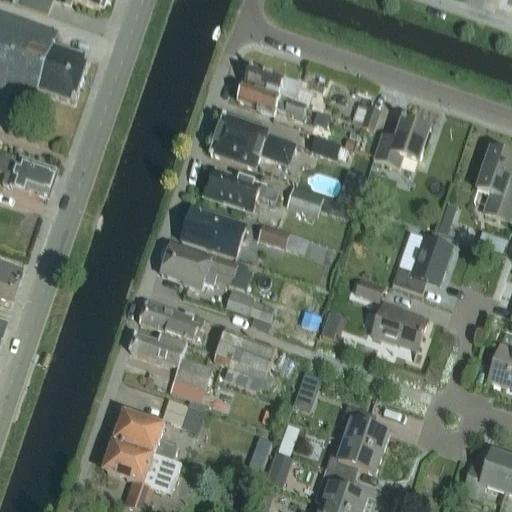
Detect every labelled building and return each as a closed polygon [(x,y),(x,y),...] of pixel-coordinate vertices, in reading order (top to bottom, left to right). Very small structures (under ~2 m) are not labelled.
[(53,4),(40,0),(21,0),(18,9),(47,19),(53,4)] [(99,13),(100,9),(104,11),(107,0),(73,0),(72,4),(99,13)] [(53,53),(59,37),(0,17),(0,99),(9,102),(11,98),(15,100),(11,112),(28,118),(33,105),(36,102),(38,97),(74,109),(89,65),(53,53)] [(244,89),(282,103),(284,98),(297,102),(302,88),(285,82),(248,69),(243,84),(246,85),(244,89)] [(307,111),(282,103),(244,89),(243,92),(239,93),(237,100),(239,103),(238,106),(259,113),(258,116),(274,121),(277,114),(303,123),(307,111)] [(373,135),(380,116),(366,111),(359,130),(373,135)] [(331,120),(317,115),(312,129),(326,134),(331,120)] [(267,138),(268,134),(223,119),(210,158),(255,174),(260,160),(289,170),(296,148),(267,138)] [(419,167),(431,133),(407,124),(407,123),(403,122),(395,143),(383,139),(374,164),(399,173),(403,161),(419,167)] [(342,150),(316,141),(310,157),(336,166),(342,150)] [(510,226),(511,218),(511,189),(509,188),(511,178),(511,160),(491,153),(477,193),(490,198),(484,217),(510,226)] [(0,187),(24,196),(25,193),(47,201),(56,175),(0,155),(0,176),(2,177),(0,183),(0,187)] [(266,192),(261,190),(214,175),(209,190),(206,189),(203,200),(253,217),(257,202),(275,208),(278,197),(266,193),(266,192)] [(287,212),(318,222),(320,215),(339,221),(344,207),(294,191),(287,212)] [(245,232),(192,214),(181,245),(235,263),(245,232)] [(258,245),(285,254),(290,238),(263,230),(258,245)] [(503,255),(508,241),(483,233),(478,246),(503,255)] [(440,291),(453,251),(424,241),(412,275),(398,271),(392,288),(422,299),(426,286),(440,291)] [(211,262),(171,248),(161,278),(184,286),(183,289),(201,295),(203,287),(212,290),(216,277),(232,282),(236,270),(211,262)] [(0,283),(17,289),(22,276),(0,268),(0,283)] [(0,307),(10,311),(17,289),(0,283),(0,307)] [(379,308),(385,293),(360,284),(354,299),(379,308)] [(254,303),(231,296),(226,312),(270,327),(274,313),(253,306),(254,303)] [(203,324),(188,318),(185,320),(148,306),(140,328),(192,346),(192,347),(198,349),(202,336),(199,335),(203,324)] [(417,356),(428,325),(397,314),(398,312),(383,307),(372,340),(417,356)] [(265,386),(277,353),(226,334),(214,367),(265,386)] [(206,395),(213,373),(183,363),(188,348),(161,339),(159,346),(136,339),(130,356),(179,372),(175,385),(206,395)] [(511,354),(500,350),(488,385),(511,393),(511,354)] [(189,410),(169,404),(165,414),(185,420),(189,410)] [(206,417),(189,410),(185,420),(182,430),(181,432),(199,438),(206,417)] [(345,445),(382,458),(389,438),(367,430),(371,418),(348,410),(341,430),(349,433),(345,445)] [(182,430),(185,420),(165,414),(162,423),(182,430)] [(113,446),(173,466),(178,450),(159,444),(164,430),(128,418),(122,421),(118,433),(115,433),(112,441),(115,442),(113,446)] [(267,484),(282,489),(303,429),(288,424),(267,484)] [(326,474),(349,482),(353,471),(375,479),(382,458),(345,445),(340,457),(332,455),(326,474)] [(173,466),(113,446),(112,449),(109,450),(106,457),(109,460),(105,472),(107,477),(133,486),(125,510),(129,511),(147,511),(153,496),(170,502),(181,471),(172,468),(173,466)] [(505,498),(511,478),(511,463),(491,456),(486,473),(472,468),(463,497),(482,503),(486,491),(505,498)] [(349,482),(326,474),(319,494),(327,497),(323,509),(331,511),(363,511),(367,501),(345,494),(349,482)]
